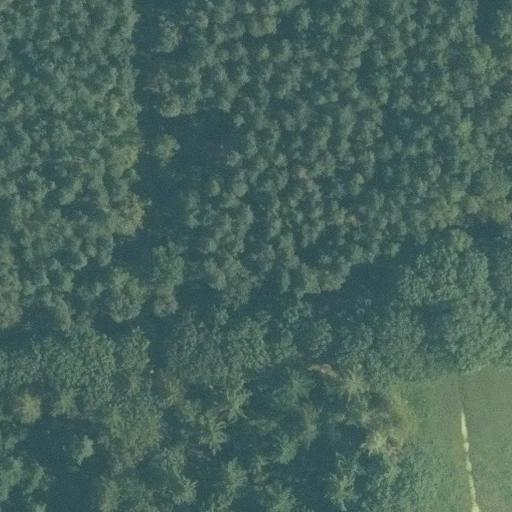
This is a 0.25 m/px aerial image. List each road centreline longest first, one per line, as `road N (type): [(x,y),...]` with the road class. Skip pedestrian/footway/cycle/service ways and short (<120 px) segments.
road 1 (track): [(147,315),(511,287)]
road 2 (track): [(155,0),(147,315)]
road 3 (track): [(150,511),(147,315)]
road 4 (track): [(147,315),(0,326)]
